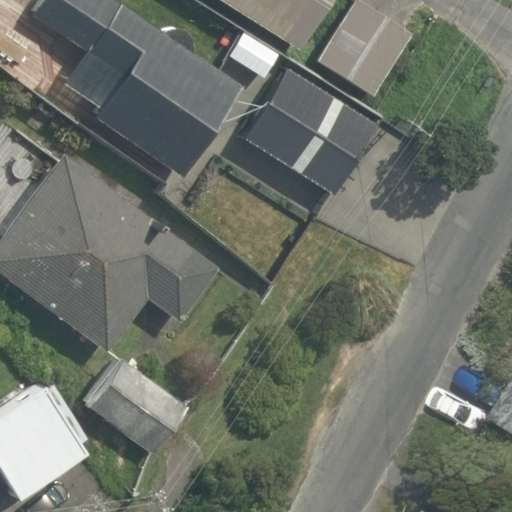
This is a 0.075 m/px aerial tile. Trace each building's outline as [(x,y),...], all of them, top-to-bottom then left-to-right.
[(128,0),(0,0),(0,18),(101,89),(83,114),(164,171),(232,73),(128,0)] [(202,0),(290,56),(326,0),(202,0)] [(410,28),(363,0),(337,0),(308,49),(373,89),(410,28)] [(170,327),(216,262),(47,142),(0,207),(0,284),(92,350),(129,298),(170,327)] [(106,346),(72,408),(149,451),(183,388),(106,346)] [(40,379),(0,403),(0,479),(10,495),(84,449),(40,379)]
